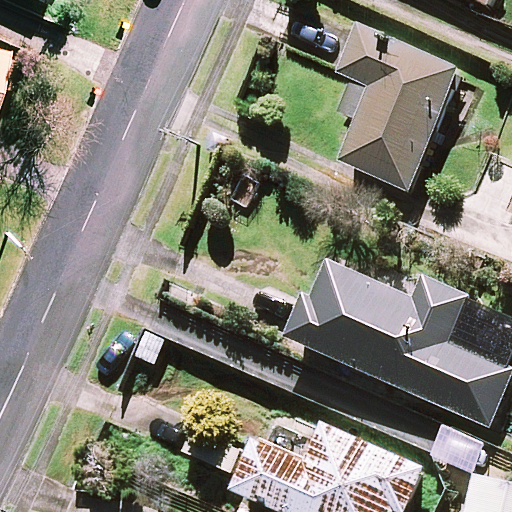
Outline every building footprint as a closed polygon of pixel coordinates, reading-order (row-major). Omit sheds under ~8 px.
[(466,0),(490,12),(496,0),(466,0)] [(465,79),(370,38),(350,84),(377,96),(346,167),(414,197),(465,79)] [(375,287),(333,269),(299,347),(494,432),(511,390),(511,323),(383,267),(375,287)] [(177,343),(151,331),(135,363),(161,376),(177,343)] [(407,511),(424,473),(275,409),(237,497),(272,511),(407,511)] [(511,511),(511,488),(482,481),(474,511),(511,511)]
